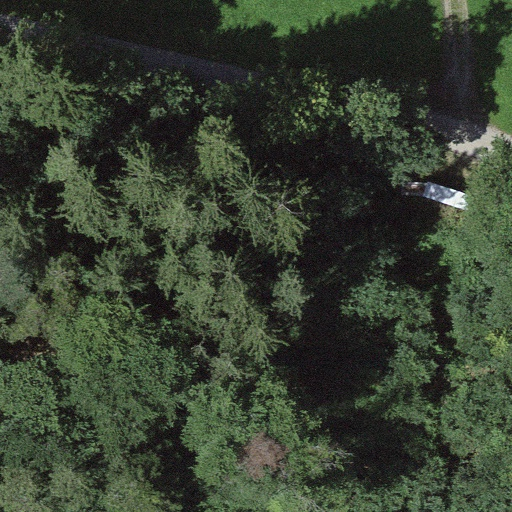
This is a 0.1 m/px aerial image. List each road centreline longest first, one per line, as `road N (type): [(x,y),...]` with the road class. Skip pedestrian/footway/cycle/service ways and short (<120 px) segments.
road 1 (track): [(511,148),(0,29)]
road 2 (track): [(454,0),(465,137)]
